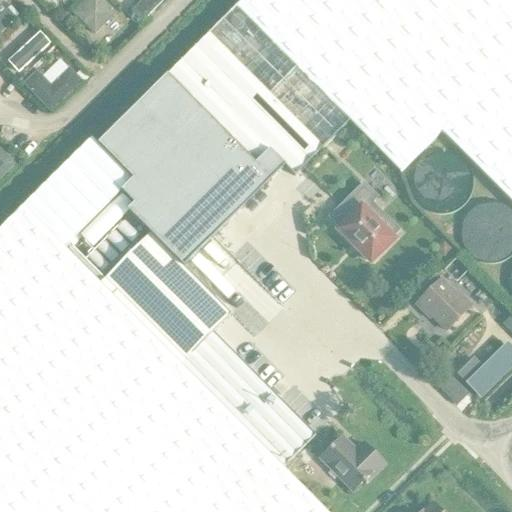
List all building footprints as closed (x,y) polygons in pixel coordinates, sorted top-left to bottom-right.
[(87,0),(73,15),(94,37),(117,15),(102,0),(87,0)] [(144,17),(161,0),(144,0),(136,8),(144,17)] [(511,0),(245,0),(209,36),(323,150),(350,123),(401,174),(441,133),(511,203),(511,0)] [(0,34),(19,16),(10,8),(0,17),(0,34)] [(49,45),(40,34),(8,63),(18,74),(49,45)] [(209,36),(168,77),(256,166),(270,152),(295,178),(323,150),(209,36)] [(84,85),(68,69),(50,88),(36,73),(22,87),(47,112),(55,113),(84,85)] [(200,253),(213,240),(228,226),(272,182),(256,166),(168,77),(125,119),(120,125),(110,135),(98,147),(133,180),(121,193),(134,206),(132,208),(128,213),(129,214),(151,235),(184,269),(200,253)] [(92,141),(23,208),(65,249),(121,193),(133,180),(98,147),(92,141)] [(0,180),(15,165),(0,149),(0,180)] [(400,233),(371,203),(376,198),(364,186),(331,219),(341,229),(339,232),(371,263),(393,241),(392,240),(400,233)] [(22,206),(0,227),(0,511),(326,511),(283,469),(181,366),(101,285),(65,249),(23,208),(22,206)] [(151,235),(101,285),(181,366),(213,335),(231,316),(184,269),(151,235)] [(436,274),(414,296),(421,302),(419,304),(446,331),(470,307),(442,280),(436,274)] [(213,335),(181,366),(283,469),(315,437),(277,399),(213,335)] [(473,362),(459,375),(481,398),(511,367),(511,357),(504,350),(481,371),(473,362)] [(384,467),(363,446),(356,452),(341,437),(318,461),(351,493),(364,480),(368,483),(384,467)]
